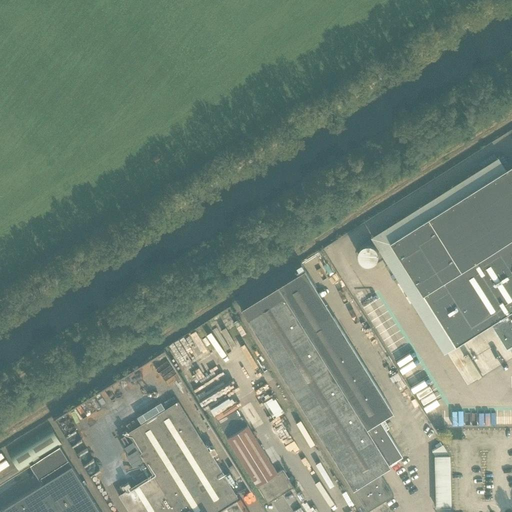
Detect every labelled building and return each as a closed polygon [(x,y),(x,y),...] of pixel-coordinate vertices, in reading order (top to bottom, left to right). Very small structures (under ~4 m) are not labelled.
[(511,164),(391,241),(457,345),(493,323),(508,346),(511,343),(511,164)] [(359,252),(359,253),(359,254),(359,255),(359,256),(359,257),(360,259),(361,259),(361,260),(362,261),(363,262),(365,263),(366,263),(367,263),(369,263),(370,263),(371,263),(372,263),(373,262),(374,261),(375,261),(376,260),(377,259),(377,258),(378,257),(378,256),(378,255),(379,254),(379,253),(379,252),(378,251),(378,249),(377,249),(377,247),(376,247),(376,246),(374,245),(373,244),(372,244),(371,244),(370,243),(368,243),(367,244),(366,244),(365,244),(364,245),(363,245),(362,245),(362,246),(361,247),(360,248),(360,249),(359,249),(359,250),(359,251),(359,252)] [(388,463),(401,455),(385,428),(388,426),(383,417),(390,412),(303,269),(240,308),(367,511),(393,495),(379,472),(390,465),(388,463)] [(275,395),(267,400),(277,415),(284,411),(275,395)] [(212,511),(237,496),(177,400),(126,432),(131,440),(123,445),(127,452),(125,454),(132,465),(142,458),(152,473),(118,494),(128,511),(212,511)] [(293,486),(282,468),(276,472),(246,424),(226,437),(267,503),(293,486)] [(29,464),(41,483),(0,508),(0,511),(99,511),(58,446),(61,444),(49,425),(7,452),(19,471),(29,464)] [(449,455),(434,456),(436,508),(450,507),(449,455)]
